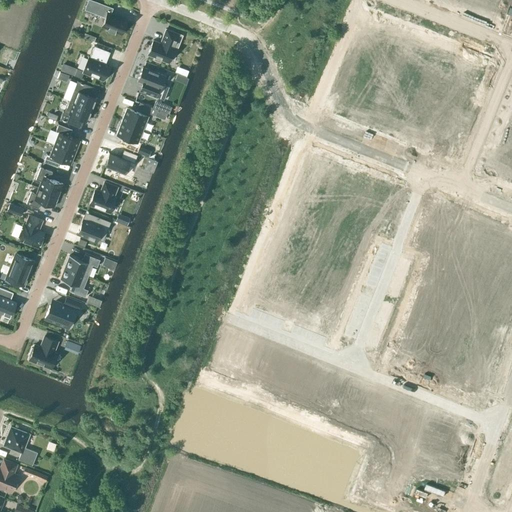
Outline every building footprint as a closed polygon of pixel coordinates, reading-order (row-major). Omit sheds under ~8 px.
[(93,0),(87,0),(84,9),(105,18),(102,26),(108,28),(107,30),(114,33),(115,31),(121,33),(126,20),(110,14),(113,8),(93,0)] [(366,18),(359,35),(369,39),(376,22),(366,18)] [(376,22),(369,39),(379,43),(386,26),(376,22)] [(386,26),(379,43),(389,47),(396,30),(386,26)] [(182,34),(166,28),(161,38),(162,39),(161,42),(153,39),(147,54),(154,56),(153,59),(160,61),(161,59),(168,62),(175,45),(177,46),(182,34)] [(396,30),(389,47),(399,51),(406,34),(396,30)] [(406,34),(399,51),(409,54),(416,38),(406,34)] [(427,42),(420,59),(431,63),(437,46),(427,42)] [(110,51),(94,45),(89,57),(88,56),(83,70),(103,78),(109,64),(102,62),(104,57),(105,58),(108,51),(109,51),(110,51)] [(437,46),(431,63),(441,67),(447,50),(437,46)] [(447,50),(441,67),(451,71),(457,54),(447,50)] [(457,54),(451,71),(461,75),(467,58),(457,54)] [(467,58),(461,75),(471,79),(477,62),(467,58)] [(165,76),(142,67),(136,81),(142,83),(138,91),(155,97),(158,89),(159,90),(165,76)] [(60,82),(68,84),(70,77),(62,75),(60,82)] [(95,88),(77,80),(69,100),(92,109),(96,98),(92,96),(95,88)] [(365,100),(359,116),(374,122),(382,100),(367,94),(369,89),(363,87),(359,98),(365,100)] [(92,109),(69,100),(65,111),(63,111),(59,120),(80,128),(83,119),(87,121),(92,109)] [(154,115),(156,110),(140,103),(138,108),(154,115)] [(148,116),(126,107),(121,121),(143,130),(148,116)] [(447,132),(440,148),(452,153),(455,147),(457,148),(459,141),(457,140),(461,131),(453,128),(456,122),(446,118),(441,130),(447,132)] [(143,130),(121,121),(116,135),(137,143),(143,130)] [(72,129),(58,124),(55,131),(58,132),(54,144),(75,152),(79,140),(69,136),(72,129)] [(75,152),(54,144),(49,155),(46,154),(43,161),(57,167),(60,160),(70,164),(75,152)] [(511,147),(505,145),(501,156),(507,159),(501,173),(511,177),(511,176),(511,153),(510,153),(511,147)] [(137,154),(124,149),(121,157),(109,152),(104,165),(125,173),(130,160),(134,162),(137,154)] [(144,168),(152,171),(156,161),(148,157),(144,168)] [(51,173),(39,168),(35,180),(40,182),(38,187),(58,195),(63,183),(49,178),(51,173)] [(117,186),(104,181),(100,191),(95,189),(89,203),(110,211),(115,197),(113,196),(117,186)] [(58,195),(38,187),(36,192),(31,190),(26,202),(38,206),(40,201),(53,207),(58,195)] [(420,211),(416,223),(432,229),(442,205),(431,200),(426,213),(420,211)] [(23,208),(10,203),(8,210),(21,215),(23,208)] [(442,205),(432,229),(443,233),(441,238),(447,240),(452,226),(447,224),(453,209),(442,205)] [(295,206),(291,216),(309,223),(313,213),(295,206)] [(108,222),(88,214),(86,220),(82,219),(76,235),(95,242),(96,238),(101,240),(108,222)] [(41,220),(28,215),(24,225),(21,224),(16,239),(37,247),(42,233),(36,230),(37,227),(38,227),(41,220)] [(129,227),(131,220),(120,216),(118,223),(129,227)] [(291,216),(287,226),(305,233),(309,223),(291,216)] [(287,226),(283,236),(301,243),(305,233),(287,226)] [(356,230),(352,240),(370,247),(374,237),(356,230)] [(283,236),(279,247),(297,254),(301,243),(283,236)] [(352,240),(348,250),(366,257),(370,247),(352,240)] [(85,257),(72,252),(68,264),(91,273),(96,261),(100,263),(103,256),(87,250),(85,257)] [(348,250),(344,260),(362,267),(366,257),(348,250)] [(33,260),(16,254),(6,279),(23,285),(33,260)] [(102,263),(109,265),(111,260),(105,257),(102,263)] [(275,257),(271,267),(288,274),(292,264),(275,257)] [(344,260),(340,271),(358,278),(362,267),(344,260)] [(429,263),(425,273),(442,279),(446,269),(429,263)] [(91,273),(68,264),(63,276),(75,281),(73,288),(88,294),(91,287),(86,285),(91,273)] [(271,267),(267,278),(284,285),(288,274),(271,267)] [(425,273),(422,283),(439,289),(442,279),(425,273)] [(267,278),(263,288),(280,295),(284,285),(267,278)] [(336,281),(332,291),(350,298),(354,288),(336,281)] [(422,283),(418,293),(435,299),(439,289),(422,283)] [(17,301),(10,299),(13,292),(0,287),(0,313),(10,317),(17,301)] [(263,288),(259,298),(276,305),(280,295),(263,288)] [(332,291),(328,302),(346,308),(350,298),(332,291)] [(418,293),(415,303),(432,309),(435,299),(418,293)] [(51,298),(43,319),(68,329),(76,309),(78,309),(81,302),(66,296),(63,302),(51,298)] [(86,301),(93,304),(95,298),(88,296),(86,301)] [(328,302),(324,312),(342,319),(346,308),(328,302)] [(324,312),(320,322),(338,329),(342,319),(324,312)] [(411,314),(407,325),(424,331),(428,321),(411,314)] [(407,325),(403,335),(420,341),(424,331),(407,325)] [(403,335),(400,345),(417,351),(420,341),(403,335)] [(57,341),(44,336),(40,347),(34,344),(33,348),(32,348),(29,355),(30,356),(28,359),(50,368),(56,353),(53,352),(57,341)] [(67,352),(81,354),(82,344),(68,342),(67,352)] [(400,345),(396,355),(413,361),(417,351),(400,345)] [(24,447),(29,434),(10,426),(3,445),(21,452),(18,459),(32,465),(37,452),(24,447)] [(0,486),(11,491),(17,476),(13,474),(17,463),(3,458),(0,466),(0,486)] [(47,475),(25,466),(22,472),(45,481),(47,475)]
